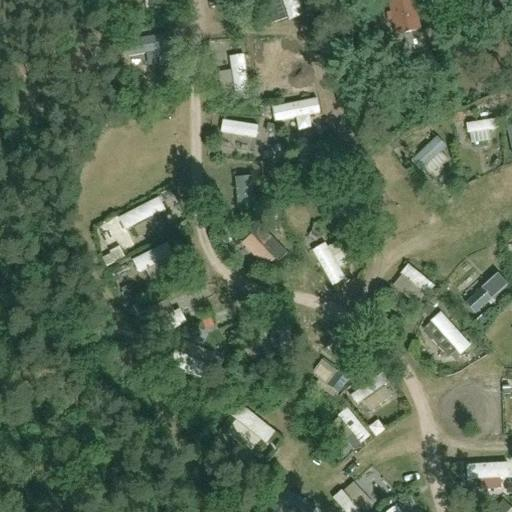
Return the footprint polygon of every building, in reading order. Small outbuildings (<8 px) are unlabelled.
[(299,16),(293,0),(262,0),(271,26),(299,16)] [(413,0),(388,0),(396,35),(420,30),(413,0)] [(291,108),(306,107),(305,80),(290,81),(291,108)] [(324,145),(323,134),(337,133),(336,119),(300,122),(301,139),(311,138),(312,146),(324,145)] [(428,172),(437,189),(460,177),(451,160),(428,172)] [(135,238),(143,250),(180,227),(173,215),(135,238)] [(432,220),(424,227),(437,241),(445,234),(432,220)] [(313,230),(308,238),(315,243),(320,235),(313,230)] [(268,249),(292,276),(300,268),(277,242),(268,249)] [(125,265),(138,262),(133,246),(121,250),(125,265)] [(282,283),(290,274),(265,252),(257,261),(282,283)] [(347,258),(329,267),(348,303),(366,293),(347,258)] [(205,323),(211,336),(232,327),(225,314),(205,323)] [(356,405),(370,392),(360,381),(347,394),(356,405)] [(474,386),(474,396),(485,395),(485,385),(474,386)] [(373,408),(391,429),(407,416),(401,408),(408,402),(396,388),(373,408)] [(511,408),(501,408),(500,444),(511,444),(511,408)] [(209,448),(203,455),(210,460),(216,453),(209,448)]
